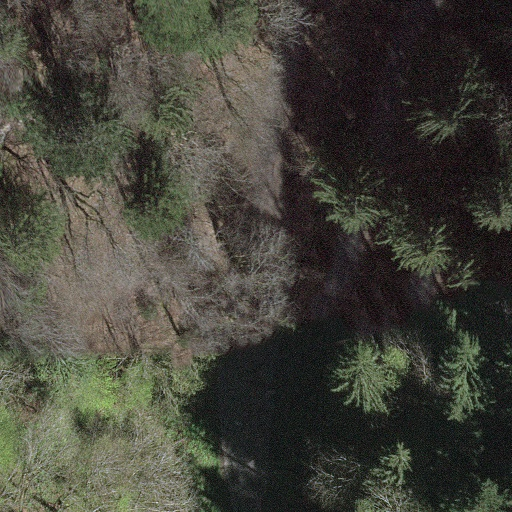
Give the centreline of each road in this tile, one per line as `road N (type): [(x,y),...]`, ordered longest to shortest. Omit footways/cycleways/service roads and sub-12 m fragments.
road 1 (unclassified): [(244,511),(235,393),(303,0)]
road 2 (track): [(236,469),(304,357),(346,261),(366,169),(421,0)]
